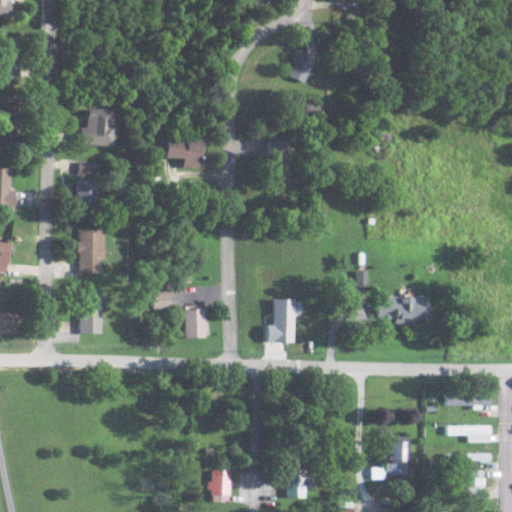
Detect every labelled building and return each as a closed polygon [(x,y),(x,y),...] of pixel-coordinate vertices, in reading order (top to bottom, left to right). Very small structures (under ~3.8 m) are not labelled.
[(0,0),(0,14),(9,15),(8,0),(0,0)] [(0,77),(17,77),(15,37),(0,37),(0,77)] [(287,75),(305,82),(315,56),(298,49),(287,75)] [(17,101),(0,101),(0,141),(15,141),(17,101)] [(111,108),(84,108),(83,126),(77,126),(76,144),(109,145),(111,108)] [(290,140),(281,140),(281,133),(273,133),(272,185),(289,185),(290,140)] [(200,139),(163,138),(162,157),(180,158),(180,167),(200,167),(200,139)] [(88,162),(74,161),(74,174),(88,175),(88,162)] [(0,205),(12,206),(12,190),(7,190),(7,168),(0,167),(0,205)] [(92,210),(92,180),(74,180),(73,210),(92,210)] [(102,260),(102,230),(76,229),(75,272),(99,272),(99,260),(102,260)] [(354,286),(365,286),(365,270),(354,270),(354,286)] [(78,333),(99,333),(100,290),(79,290),(78,333)] [(171,308),(170,290),(151,290),(152,308),(171,308)] [(376,319),(393,318),(393,324),(413,323),(413,319),(427,319),(426,296),(376,296),(376,319)] [(272,324),(266,324),(265,341),(293,342),(293,315),(299,315),(300,299),(272,299),(272,324)] [(184,337),(205,337),(205,309),(184,309),(184,337)] [(0,312),(0,330),(10,331),(11,313),(0,312)] [(442,405),(487,404),(487,393),(442,394),(442,405)] [(464,442),(488,442),(488,425),(444,425),(444,435),(464,435),(464,442)] [(404,436),(386,436),(386,461),(383,461),(383,475),(404,474),(404,436)] [(488,453),(459,453),(459,462),(488,461),(488,453)] [(228,495),(229,471),(210,470),(210,481),(208,481),(207,494),(228,495)] [(304,497),(304,487),(307,487),(307,471),(284,472),(284,498),(304,497)] [(464,500),(483,499),(482,477),(463,478),(464,500)]
